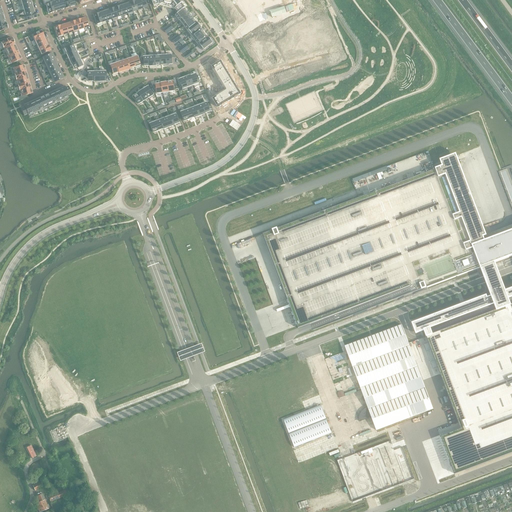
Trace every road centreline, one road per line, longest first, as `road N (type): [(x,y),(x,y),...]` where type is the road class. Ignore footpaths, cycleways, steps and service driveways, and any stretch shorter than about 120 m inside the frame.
road 1 (unclassified): [(225,241),(226,217),(473,128),(511,219)]
road 2 (unclassified): [(268,360),(511,269)]
road 3 (unclassified): [(104,511),(75,437),(79,425),(204,384)]
road 4 (residential): [(226,42),(255,98),(247,135),(219,163),(148,192)]
road 5 (unclassified): [(225,241),(428,165)]
road 6 (unclassified): [(431,490),(412,434),(445,420),(418,344)]
road 7 (residential): [(226,42),(173,72),(128,77),(103,90),(70,80)]
road 8 (residential): [(227,114),(125,152),(127,183)]
road 9 (unclassified): [(196,369),(150,241)]
road 10 (unclassified): [(150,241),(196,369)]
road 11 (unclassified): [(252,511),(204,384)]
road 12 (unknown): [(230,255),(251,246),(266,253),(279,308),(258,331)]
road 13 (unclassified): [(268,360),(225,241)]
road 14 (tertiary): [(0,293),(33,241),(90,214)]
road 15 (motorway): [(436,0),(511,99)]
road 16 (unknown): [(308,345),(338,430),(370,432)]
road 17 (residential): [(26,511),(26,466),(43,453),(22,403)]
